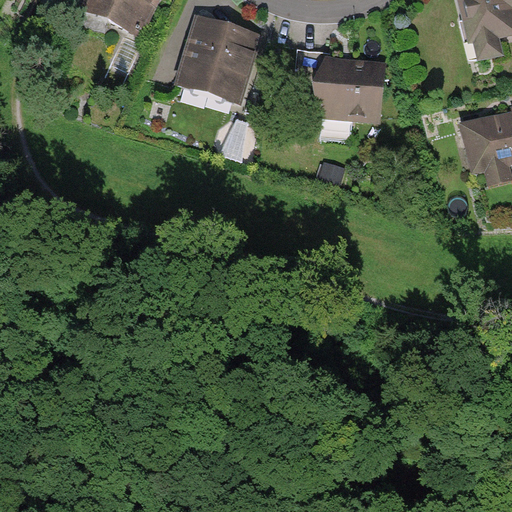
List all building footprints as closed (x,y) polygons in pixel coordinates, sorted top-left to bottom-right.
[(143,44),(162,0),(90,0),(83,17),(143,44)] [(511,0),(460,0),(475,65),(511,56),(511,0)] [(262,38),(198,20),(178,91),(242,109),(262,38)] [(390,69),(327,64),(323,122),(385,127),(390,69)] [(511,120),(466,132),(477,183),(511,174),(511,120)]
